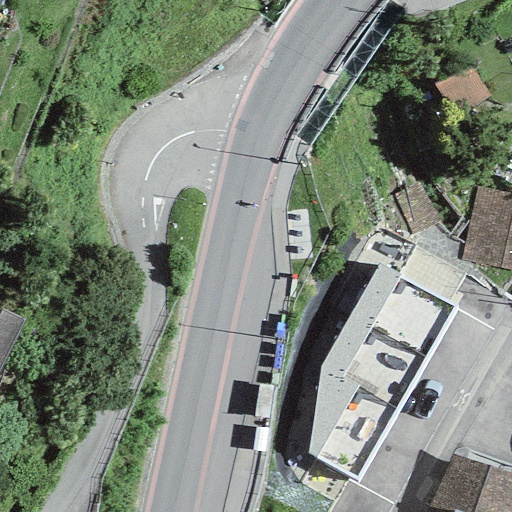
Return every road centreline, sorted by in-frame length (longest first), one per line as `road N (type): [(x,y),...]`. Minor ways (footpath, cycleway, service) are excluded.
road 1 (residential): [(53,511),(102,428),(137,337),(146,284),(140,203),(152,159),(191,131),(257,133)]
road 2 (secondary): [(169,511),(257,133)]
road 3 (residential): [(402,511),(474,366),(511,321)]
road 4 (secondary): [(257,133),(297,52),(337,0)]
